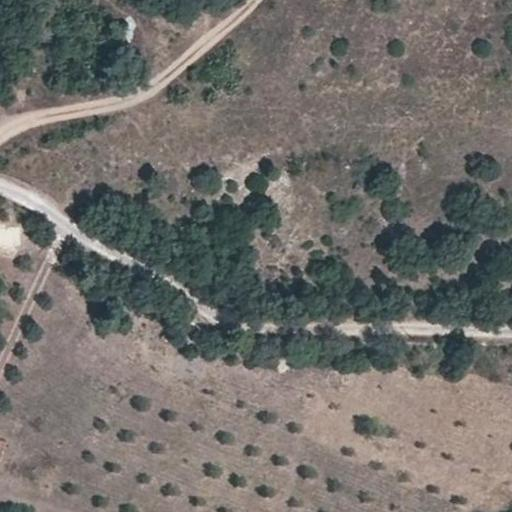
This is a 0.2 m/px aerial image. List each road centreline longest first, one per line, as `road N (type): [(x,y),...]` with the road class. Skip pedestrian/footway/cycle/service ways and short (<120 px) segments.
road 1 (track): [(511,330),(248,324),(200,309),(0,188)]
road 2 (track): [(0,134),(17,120),(114,103),(163,77),(254,0)]
